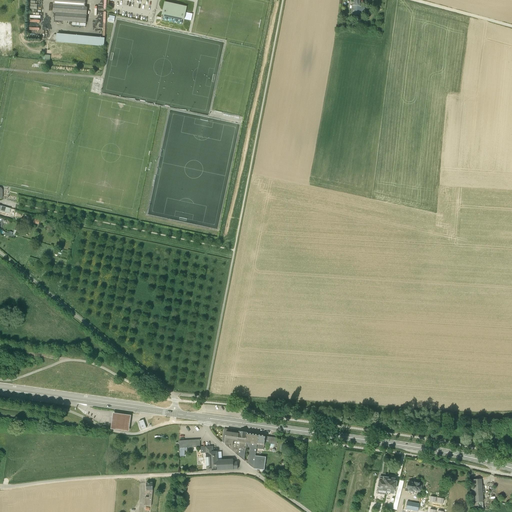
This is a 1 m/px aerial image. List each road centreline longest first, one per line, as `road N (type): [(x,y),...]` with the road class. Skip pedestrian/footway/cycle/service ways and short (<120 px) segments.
road 1 (primary): [(511,468),(206,418)]
road 2 (unclassified): [(251,470),(0,486)]
road 3 (unclassified): [(174,404),(152,376),(0,252)]
road 4 (primary): [(171,413),(0,387)]
